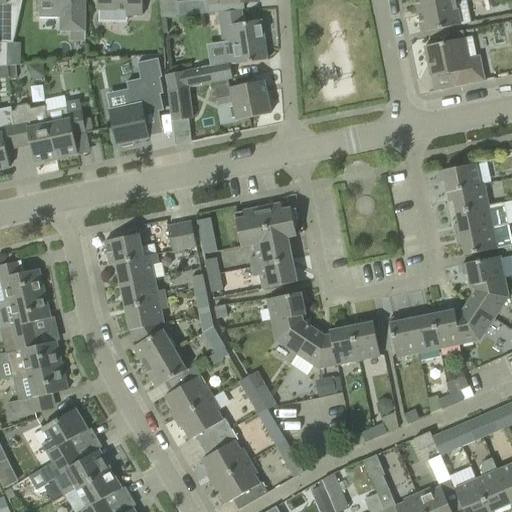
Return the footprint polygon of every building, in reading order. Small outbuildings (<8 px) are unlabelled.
[(6,0),(7,4),(0,4),(0,42),(7,43),(11,43),(21,0),(6,0)] [(60,13),(60,31),(85,31),(85,0),(37,0),(38,13),(60,13)] [(126,16),(142,16),(142,0),(97,0),(98,10),(126,10),(126,16)] [(157,0),(160,19),(178,16),(176,0),(157,0)] [(206,0),(207,6),(208,15),(217,14),(240,10),(244,10),(243,3),(259,2),(258,0),(206,0)] [(414,0),(417,11),(456,3),(455,0),(414,0)] [(456,3),(417,11),(421,33),(471,23),(466,1),(465,1),(456,3)] [(233,43),(236,65),(247,63),(267,60),(261,21),(242,23),(240,10),(217,14),(222,44),(233,43)] [(452,73),(454,87),(484,81),(479,57),(476,57),(472,37),(465,39),(424,47),(430,78),(452,73)] [(20,64),(20,43),(11,43),(7,43),(6,65),(20,64)] [(110,111),(109,111),(116,146),(119,145),(123,148),(131,146),(133,142),(149,139),(149,137),(144,115),(158,112),(163,111),(160,95),(163,94),(159,78),(162,78),(158,59),(137,63),(140,79),(126,82),(128,90),(131,106),(110,111)] [(198,70),(201,85),(233,79),(230,64),(198,70)] [(6,66),(0,66),(0,77),(9,77),(8,66),(6,66)] [(16,66),(8,66),(9,77),(9,79),(17,78),(16,66)] [(189,88),(186,72),(165,76),(167,91),(189,88)] [(232,100),(237,121),(270,114),(264,81),(244,85),(215,92),(217,103),(232,100)] [(167,91),(171,122),(192,119),(189,88),(167,91)] [(46,112),(56,160),(67,158),(67,156),(77,154),(74,136),(86,134),(79,99),(67,102),(68,108),(46,112)] [(46,112),(45,106),(30,109),(30,107),(27,105),(17,106),(13,113),(11,113),(12,117),(14,127),(18,148),(30,145),(34,163),(44,161),(45,163),(56,160),(46,112)] [(14,127),(12,117),(11,113),(11,107),(0,109),(0,169),(9,168),(6,150),(18,148),(14,128),(14,127)] [(445,182),(447,193),(480,186),(475,164),(438,172),(440,182),(445,182)] [(453,202),(456,213),(488,206),(488,205),(484,186),(480,187),(480,186),(447,193),(449,203),(453,202)] [(507,225),(503,203),(488,205),(488,206),(456,213),(458,224),(454,225),(456,235),(507,225)] [(281,204),(257,209),(264,243),(288,238),(296,236),(291,209),(282,210),(281,204)] [(241,248),(254,245),(264,243),(257,209),(234,213),(241,248)] [(212,227),(210,218),(197,221),(199,230),(212,227)] [(167,227),(172,252),(196,247),(191,222),(167,227)] [(507,225),(456,235),(458,245),(462,244),(464,256),(497,249),(511,246),(507,225)] [(214,235),(212,227),(199,230),(200,238),(214,235)] [(109,265),(116,264),(143,258),(155,255),(153,245),(141,247),(138,235),(104,242),(109,265)] [(215,244),(214,235),(200,238),(202,246),(215,244)] [(250,259),(251,269),(292,260),(288,238),(264,243),(254,245),(256,258),(250,259)] [(217,252),(215,244),(202,246),(204,255),(217,252)] [(116,264),(120,286),(155,279),(164,277),(161,264),(159,264),(157,255),(155,255),(143,258),(116,264)] [(471,286),(475,286),(504,280),(499,257),(462,265),(464,275),(468,275),(471,286)] [(218,276),(214,259),(204,261),(208,278),(218,276)] [(292,260),(251,269),(253,277),(260,276),(263,290),(297,283),(292,260)] [(0,280),(0,281),(5,302),(6,303),(44,294),(38,270),(19,274),(16,262),(0,266),(0,280)] [(190,278),(194,294),(205,292),(202,275),(190,278)] [(222,291),(220,278),(218,278),(218,276),(208,278),(211,293),(222,291)] [(120,286),(125,309),(166,300),(164,290),(157,291),(155,279),(120,286)] [(476,291),(468,303),(493,319),(508,298),(504,280),(475,286),(476,291)] [(194,294),(197,309),(208,307),(205,292),(194,294)] [(267,300),(272,323),(301,317),(305,315),(303,304),(307,303),(305,292),(267,300)] [(34,335),(31,323),(50,319),(44,294),(6,303),(5,302),(0,303),(0,323),(1,329),(0,329),(0,330),(3,342),(34,335)] [(164,324),(161,310),(167,309),(166,300),(125,309),(129,331),(130,331),(164,324)] [(461,314),(455,315),(461,344),(479,341),(493,319),(468,303),(461,314)] [(214,308),(217,319),(226,317),(224,306),(214,308)] [(197,309),(202,334),(213,328),(212,328),(208,307),(197,309)] [(442,309),(432,311),(439,349),(461,344),(455,315),(454,311),(443,313),(442,309)] [(422,318),(411,320),(418,353),(439,349),(432,311),(422,313),(422,318)] [(275,340),(297,354),(313,330),(302,322),(301,317),(272,323),(275,340)] [(418,353),(411,320),(400,322),(399,318),(389,320),(396,358),(418,353)] [(360,321),(350,323),(358,361),(380,356),(373,323),(361,325),(360,321)] [(174,335),(167,323),(164,324),(130,331),(138,344),(132,348),(144,368),(175,350),(168,338),(174,335)] [(329,332),(330,336),(336,365),(358,361),(350,323),(340,325),(341,330),(329,332)] [(202,334),(214,354),(224,348),(213,328),(202,334)] [(313,330),(297,354),(318,369),(336,365),(330,336),(324,337),(313,330)] [(62,366),(56,342),(37,346),(34,335),(3,342),(6,355),(10,378),(27,374),(62,366)] [(214,354),(206,359),(209,366),(228,355),(224,348),(214,354)] [(156,388),(166,382),(186,370),(175,350),(144,368),(156,388)] [(62,366),(27,374),(33,398),(7,404),(11,420),(52,410),(48,395),(68,391),(62,366)] [(170,412),(174,420),(213,398),(206,385),(203,387),(198,379),(201,377),(194,366),(186,370),(166,382),(172,392),(164,397),(172,410),(170,412)] [(269,393),(257,372),(249,376),(248,377),(261,398),(269,393)] [(238,383),(256,415),(267,409),(261,398),(248,377),(238,383)] [(333,378),(317,382),(320,396),(336,393),(333,378)] [(464,400),(460,391),(449,396),(453,405),(464,400)] [(276,406),(269,393),(261,398),(267,409),(268,410),(276,406)] [(453,405),(449,396),(438,401),(442,410),(453,405)] [(197,436),(203,446),(231,430),(225,419),(222,420),(217,412),(220,410),(213,398),(174,420),(179,428),(182,427),(189,440),(197,436)] [(285,441),(274,421),(268,410),(267,409),(256,415),(275,447),(285,441)] [(42,445),(53,463),(75,450),(70,440),(87,430),(75,410),(42,429),(49,441),(42,445)] [(404,415),(408,424),(419,420),(415,411),(404,415)] [(399,428),(394,413),(380,418),(383,425),(372,429),(376,438),(399,428)] [(491,434),(483,416),(475,420),(478,428),(482,438),(491,434)] [(478,428),(475,420),(453,429),(461,447),(482,438),(478,428)] [(376,438),(372,429),(361,434),(365,443),(376,438)] [(206,475),(211,484),(250,461),(242,449),(240,451),(235,442),(238,441),(231,430),(203,446),(209,456),(201,460),(209,474),(206,475)] [(419,452),(435,445),(432,438),(430,433),(414,439),(419,452)] [(449,453),(441,434),(432,438),(435,445),(440,455),(440,456),(449,453)] [(285,441),(275,447),(293,479),(303,473),(285,441)] [(54,480),(64,496),(110,470),(98,450),(81,460),(75,450),(53,463),(41,470),(48,483),(54,480)] [(440,456),(440,455),(428,460),(440,488),(431,492),(430,489),(417,495),(424,511),(457,511),(463,510),(454,489),(450,480),(440,456)] [(381,468),(375,456),(363,461),(369,474),(381,468)] [(483,477),(476,480),(489,511),(492,511),(511,504),(497,471),(491,459),(482,463),(480,470),(483,477)] [(250,461),(211,484),(216,492),(218,491),(226,504),(233,500),(238,510),(268,493),(261,482),(259,484),(254,475),(257,474),(250,461)] [(511,464),(497,471),(511,504),(511,503),(511,464)] [(104,511),(110,509),(104,499),(121,489),(110,470),(64,496),(73,511),(104,511)] [(341,511),(348,510),(333,474),(322,481),(323,485),(329,497),(335,511),(341,511)] [(489,511),(476,480),(454,489),(463,510),(464,511),(489,511)] [(329,497),(323,485),(309,491),(315,504),(329,497)] [(11,489),(4,492),(5,494),(10,504),(17,501),(11,489)] [(384,511),(383,509),(377,494),(365,500),(370,511),(384,511)] [(9,511),(3,495),(0,495),(0,511),(9,511)] [(394,504),(383,509),(384,511),(424,511),(417,495),(403,500),(404,503),(395,507),(394,504)]
